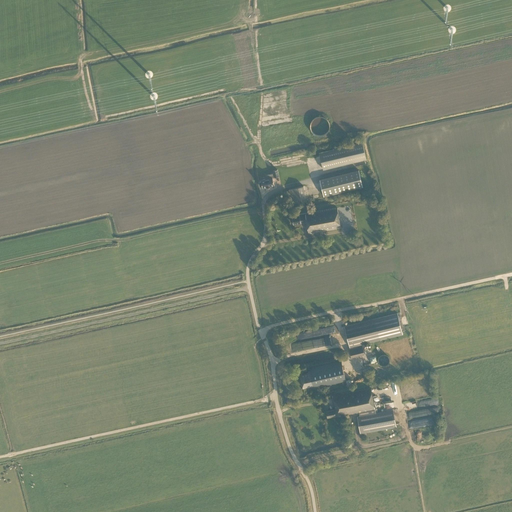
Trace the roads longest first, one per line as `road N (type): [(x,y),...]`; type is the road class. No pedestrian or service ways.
road 1 (unclassified): [(315,511),(278,412),(247,280),(265,232),(263,201)]
road 2 (track): [(0,343),(249,287)]
